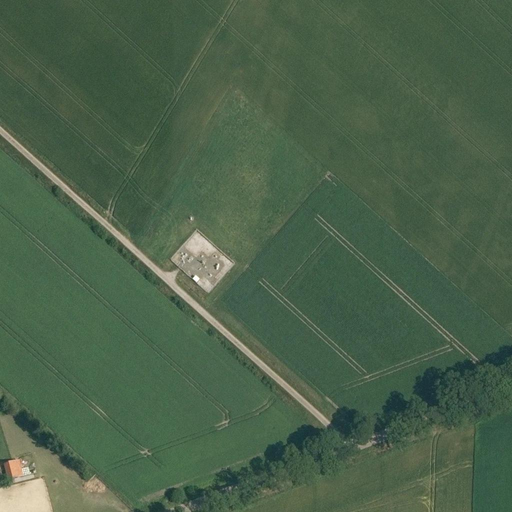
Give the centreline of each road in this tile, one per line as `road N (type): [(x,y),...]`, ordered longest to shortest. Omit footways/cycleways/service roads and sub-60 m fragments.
road 1 (unclassified): [(351,447),(0,131)]
road 2 (tertiary): [(174,511),(351,447)]
road 3 (tertiary): [(351,447),(511,387)]
